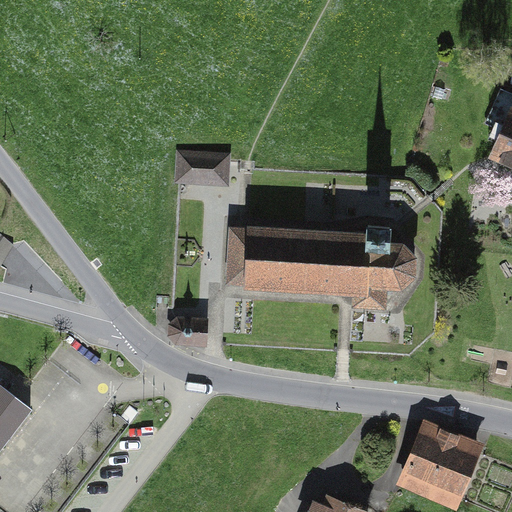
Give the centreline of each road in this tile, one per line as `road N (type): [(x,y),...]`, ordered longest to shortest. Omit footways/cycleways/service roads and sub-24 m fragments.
road 1 (unclassified): [(511,426),(420,404),(209,376)]
road 2 (unclassified): [(135,335),(0,160)]
road 3 (residential): [(108,511),(209,376)]
road 4 (residential): [(135,335),(106,336),(0,300)]
